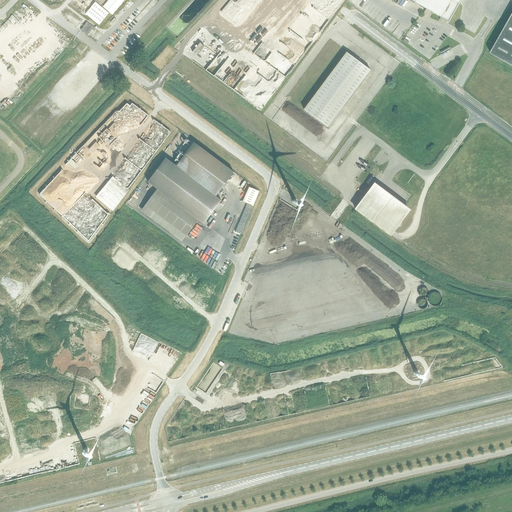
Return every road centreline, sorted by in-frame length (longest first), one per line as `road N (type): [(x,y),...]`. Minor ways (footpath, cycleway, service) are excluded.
road 1 (unclassified): [(166,499),(156,425),(209,342),(269,185),(247,159),(124,68)]
road 2 (tertiary): [(166,499),(511,418)]
road 3 (tertiary): [(256,511),(511,451)]
road 4 (unclassified): [(344,9),(511,137)]
